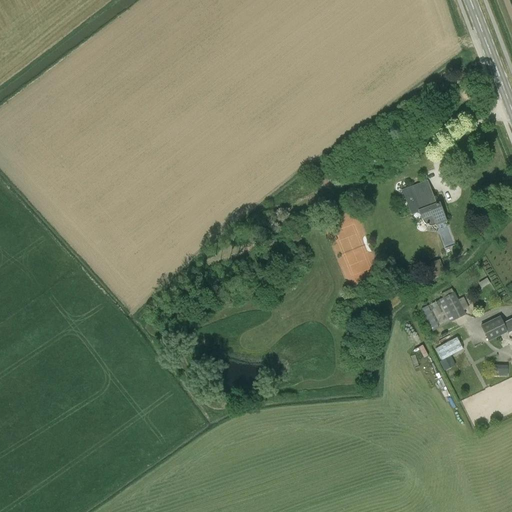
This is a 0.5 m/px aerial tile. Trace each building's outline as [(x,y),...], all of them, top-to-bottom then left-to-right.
[(434,225),(435,225),(445,221),(439,203),(434,205),(432,200),(434,200),(427,181),(402,191),(411,215),(419,212),(422,220),(423,222),(424,223),(426,224),(427,225),(428,225),(430,225),(431,225),(432,225),(434,225)] [(481,287),(490,283),(487,279),(479,283),(481,287)] [(453,321),(465,315),(463,311),(469,309),(463,298),(458,301),(454,292),(442,298),(453,321)] [(507,334),(511,331),(511,318),(503,322),(500,316),(480,326),(488,342),(507,332),(507,334)] [(462,349),(456,338),(436,348),(441,360),(462,349)] [(444,371),(450,368),(445,359),(439,362),(444,371)] [(508,368),(494,367),(493,375),(508,376),(508,368)]
